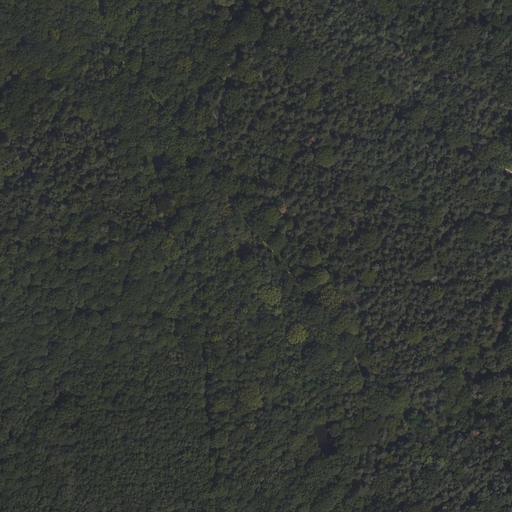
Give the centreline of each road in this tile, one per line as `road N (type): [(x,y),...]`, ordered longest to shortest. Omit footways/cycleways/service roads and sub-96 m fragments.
road 1 (unknown): [(212,511),(182,164),(99,30)]
road 2 (track): [(511,177),(217,0)]
road 3 (track): [(0,132),(131,0)]
